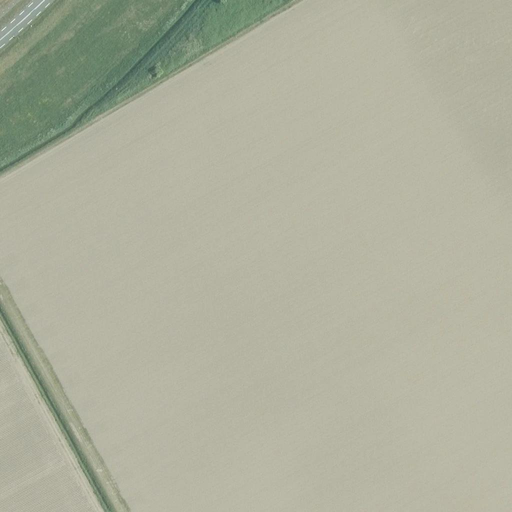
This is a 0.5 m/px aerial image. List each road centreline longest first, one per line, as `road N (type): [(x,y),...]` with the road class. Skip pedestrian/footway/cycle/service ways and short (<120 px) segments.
road 1 (track): [(123,511),(0,286)]
road 2 (track): [(0,333),(96,511)]
